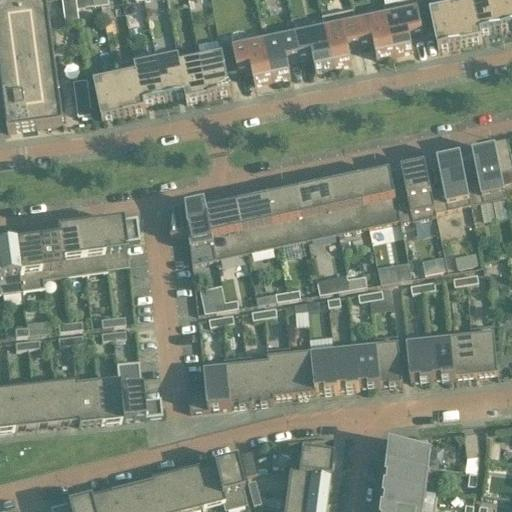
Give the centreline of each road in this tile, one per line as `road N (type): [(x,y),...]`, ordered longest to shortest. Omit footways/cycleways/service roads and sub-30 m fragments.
road 1 (residential): [(367,421),(242,435),(0,495)]
road 2 (residential): [(511,58),(211,124)]
road 3 (residential): [(224,192),(511,130)]
road 4 (residential): [(0,229),(224,192)]
road 5 (residential): [(211,124),(0,162)]
road 6 (residential): [(511,404),(367,421)]
